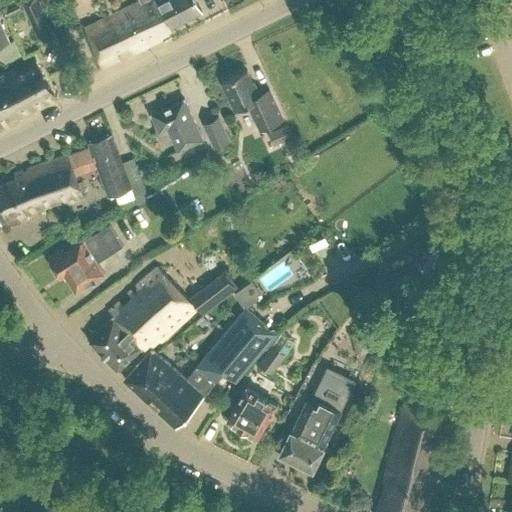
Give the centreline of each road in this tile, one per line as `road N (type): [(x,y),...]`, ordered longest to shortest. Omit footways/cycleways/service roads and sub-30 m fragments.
road 1 (unclassified): [(460,511),(480,394),(482,230),(468,171),(406,24),(406,0)]
road 2 (unclassified): [(0,147),(295,0)]
road 3 (tertiary): [(314,509),(181,449),(68,350)]
